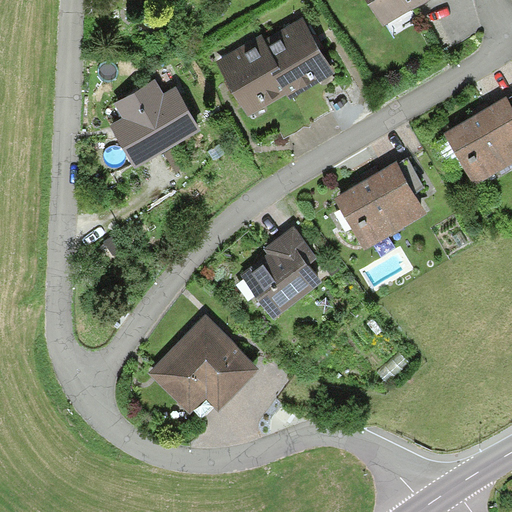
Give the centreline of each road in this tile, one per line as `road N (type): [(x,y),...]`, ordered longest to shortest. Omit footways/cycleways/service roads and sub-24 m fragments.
road 1 (residential): [(85,394),(201,246),(257,199),(511,45)]
road 2 (residential): [(85,394),(59,332),(72,0)]
road 3 (residential): [(426,506),(373,448),(345,435),(312,434),(242,460),(180,461),(139,447),(85,394)]
